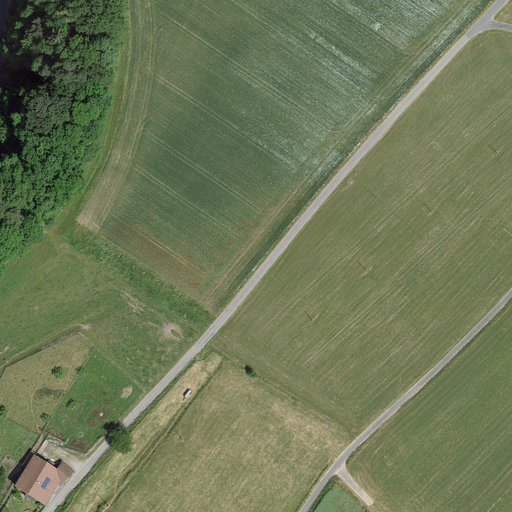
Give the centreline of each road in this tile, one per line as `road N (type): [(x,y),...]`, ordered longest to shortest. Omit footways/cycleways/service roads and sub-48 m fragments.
road 1 (unclassified): [(50,511),(479,23)]
road 2 (unclassified): [(303,511),(359,438),(511,292)]
